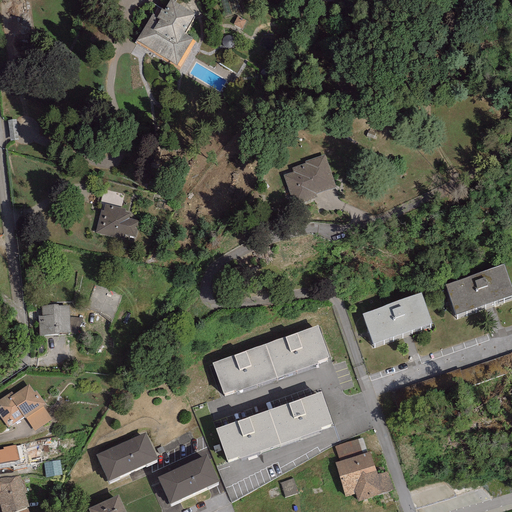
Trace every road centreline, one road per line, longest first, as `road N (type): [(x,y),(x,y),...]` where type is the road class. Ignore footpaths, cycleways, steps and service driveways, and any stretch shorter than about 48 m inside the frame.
road 1 (residential): [(18,312),(0,164)]
road 2 (unknown): [(159,511),(155,474),(203,455),(218,506)]
